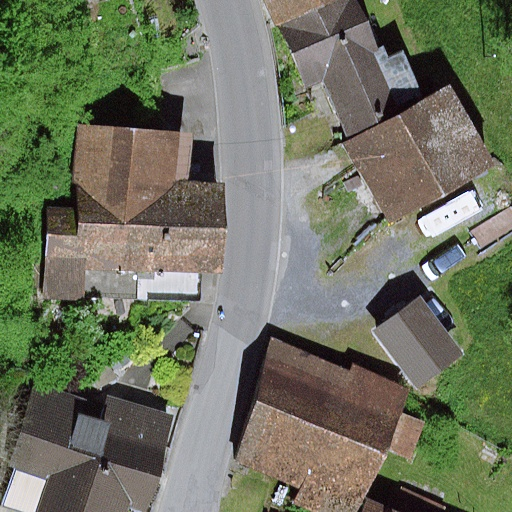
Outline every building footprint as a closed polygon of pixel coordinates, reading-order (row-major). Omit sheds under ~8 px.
[(263,0),(276,29),(280,27),(343,0),(263,0)] [(354,0),(343,0),(280,27),(309,88),(322,82),(347,138),(423,95),(403,56),(389,60),(385,46),(376,49),(354,0)] [(449,87),(345,145),(389,224),(493,166),(449,87)] [(192,136),(76,126),(73,209),(48,207),(44,298),(200,302),(199,272),(222,276),(220,184),(185,181),(192,136)] [(418,300),(376,330),(416,386),(459,355),(418,300)] [(349,372),(271,339),(235,463),(300,490),(293,505),(313,511),(355,511),(384,448),(409,460),(422,423),(399,413),(409,391),(352,365),(349,372)] [(100,408),(40,389),(17,461),(55,474),(42,511),(122,511),(125,504),(140,509),(171,413),(105,392),(100,408)] [(390,511),(387,511),(367,502),(362,511),(443,511),(445,508),(401,488),(390,511)]
